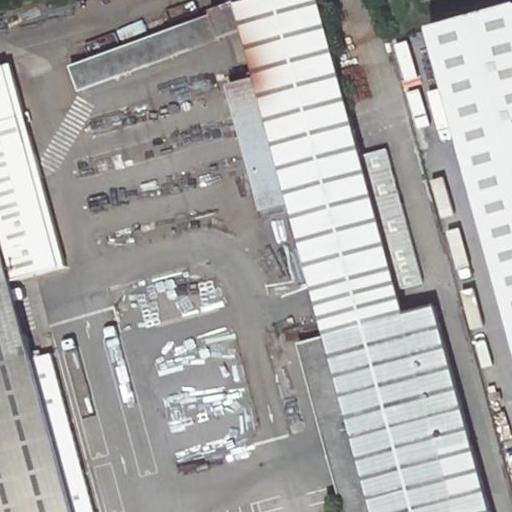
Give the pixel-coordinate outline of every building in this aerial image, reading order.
[(80,85),(246,28),(239,3),(237,0),(233,0),(215,6),(216,10),(213,12),(72,61),(80,85)] [(293,203),(329,335),(377,511),(494,511),(433,288),(403,296),(400,288),(425,281),(397,177),(371,185),(321,0),(249,0),(239,3),(246,28),(254,57),(258,75),(293,203)] [(511,5),(432,29),(511,330),(511,5)] [(254,57),(224,65),(228,83),(258,75),(254,57)] [(0,511),(101,511),(88,464),(71,469),(69,463),(86,458),(55,349),(37,355),(15,277),(69,261),(12,58),(0,61),(0,511)] [(293,203),(258,75),(228,83),(263,211),(293,203)] [(299,343),(345,511),(377,511),(329,335),(299,343)]
